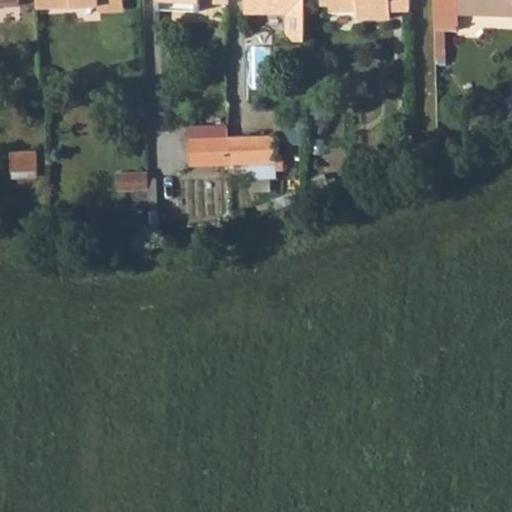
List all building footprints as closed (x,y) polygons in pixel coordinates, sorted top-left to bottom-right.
[(124,9),(124,0),(99,0),(99,4),(99,10),(124,9)] [(201,10),(202,1),(183,0),(158,0),(158,7),(201,10)] [(307,17),(306,0),(246,0),(246,11),(288,11),(289,31),(294,36),(307,36),(307,17)] [(358,16),(391,16),(391,9),(411,9),(410,0),(320,0),(320,1),(331,1),(331,10),(357,9),(358,16)] [(511,0),(435,0),(436,28),(457,30),(458,12),(511,14),(511,0)] [(230,135),(231,162),(277,160),(276,134),(230,135)] [(188,163),(231,162),(230,135),(187,137),(188,163)] [(40,147),(14,148),(15,174),(41,173),(40,147)] [(119,187),(151,187),(150,170),(119,172),(119,187)] [(22,200),(41,199),(40,179),(21,179),(22,200)] [(152,228),(160,228),(159,211),(151,212),(152,228)]
